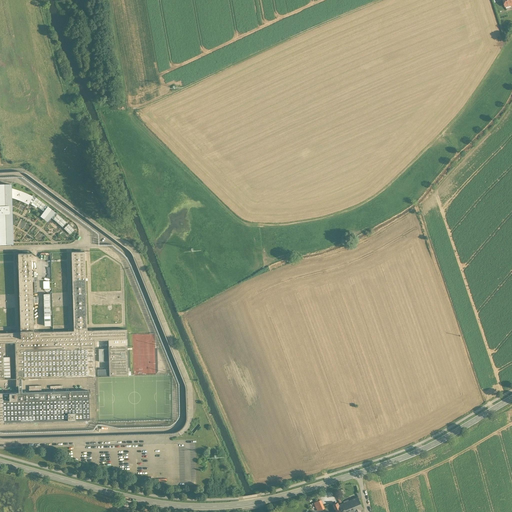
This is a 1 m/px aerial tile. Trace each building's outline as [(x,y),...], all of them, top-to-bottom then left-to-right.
[(14,186),(0,186),(0,240),(0,248),(16,248),(14,201),(14,191),(14,186)] [(22,193),(14,191),(14,201),(17,202),(23,204),(30,207),(34,199),(30,196),(22,193)] [(47,207),(38,200),(34,205),(44,212),(47,207)] [(58,214),(50,209),(42,218),(50,224),(58,214)] [(69,224),(60,216),(56,221),(64,229),(69,224)] [(76,231),(71,226),(66,231),(71,236),(76,231)] [(0,380),(19,380),(19,393),(0,393),(0,425),(92,422),(91,392),(25,394),(25,379),(130,376),(128,331),(89,333),(86,253),(73,253),(75,332),(36,333),(33,255),(19,255),(21,333),(0,334),(0,380)] [(358,496),(341,504),(344,511),(355,511),(360,510),(363,508),(358,496)] [(320,500),(314,503),(318,511),(324,509),(320,500)] [(338,505),(337,503),(333,505),(336,511),(344,511),(341,504),(338,505)]
